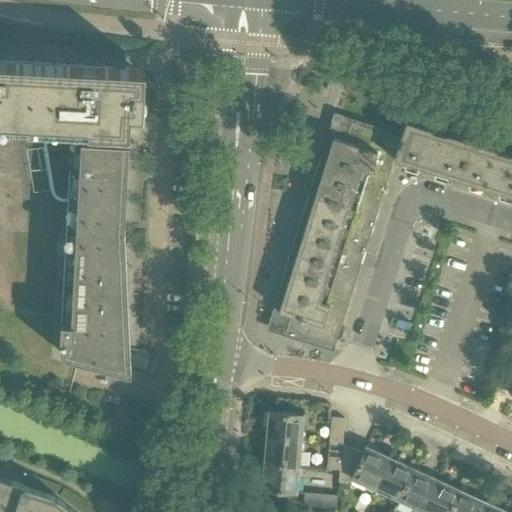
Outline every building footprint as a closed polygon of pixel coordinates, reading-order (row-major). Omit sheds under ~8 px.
[(65,356),(78,359),(130,374),(124,230),(130,112),(142,113),(144,67),(0,59),(0,119),(60,123),(60,124),(59,128),(56,130),(50,133),(47,135),(45,138),(44,141),(43,144),(44,147),(47,168),(51,189),(51,192),(53,195),(55,197),(58,199),(61,200),(64,201),(67,200),(60,320),(59,347),(59,348),(59,350),(60,352),(61,353),(62,354),(63,355),(65,356)] [(290,275),(284,291),(278,310),(290,314),(285,329),(308,336),(309,333),(317,336),(316,339),(334,345),(344,316),(364,251),(393,157),(477,184),(511,194),(511,152),(510,152),(508,154),(495,150),(495,148),(446,132),(444,134),(431,130),(431,127),(405,119),(400,137),(350,121),(344,141),(332,137),(313,199),(290,275)] [(268,411),(266,437),(300,440),(303,415),(302,414),(268,411)] [(332,417),(329,442),(342,443),(344,418),(332,417)] [(266,437),(264,463),(298,466),(300,440),(266,437)] [(342,443),(329,442),(327,468),(339,469),(339,472),(351,448),(342,443)] [(352,478),(374,488),(388,457),(366,446),(362,453),(351,448),(339,472),(338,481),(350,482),(352,478)] [(374,488),(398,499),(413,468),(388,457),(374,488)] [(298,466),(264,463),(261,489),(284,491),(296,492),(298,466)] [(399,511),(420,511),(421,510),(435,478),(413,468),(398,499),(394,509),(399,511)] [(421,510),(425,511),(447,511),(458,489),(435,478),(421,510)] [(75,511),(56,497),(24,486),(24,485),(10,480),(8,488),(0,485),(0,511),(75,511)] [(447,511),(477,511),(483,500),(458,489),(447,511)] [(304,492),(303,505),(336,508),(337,495),(304,492)] [(477,511),(505,511),(506,511),(483,500),(477,511)]
